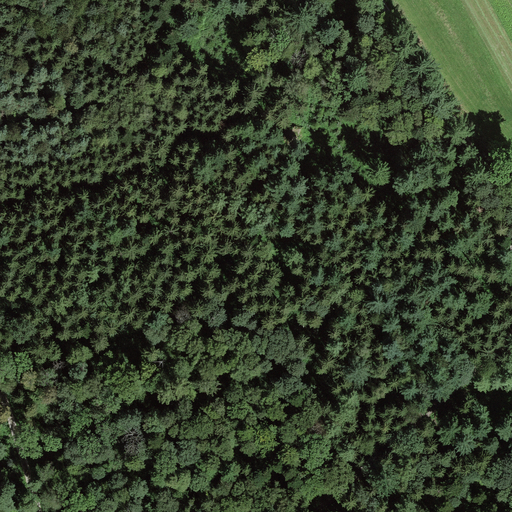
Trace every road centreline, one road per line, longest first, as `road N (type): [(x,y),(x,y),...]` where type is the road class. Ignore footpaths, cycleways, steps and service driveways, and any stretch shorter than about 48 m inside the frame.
road 1 (track): [(511,243),(500,199),(383,0)]
road 2 (track): [(308,511),(511,332)]
road 3 (track): [(37,511),(0,390)]
